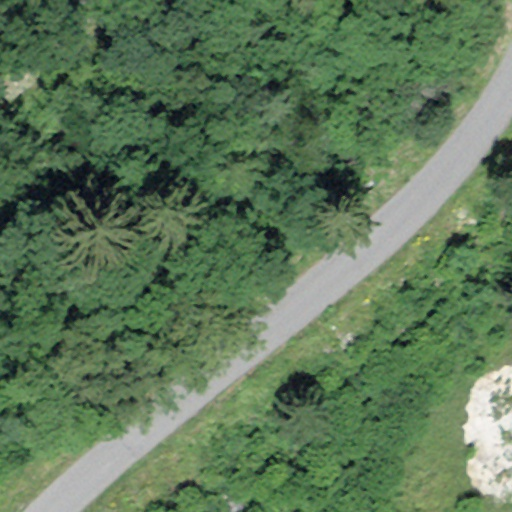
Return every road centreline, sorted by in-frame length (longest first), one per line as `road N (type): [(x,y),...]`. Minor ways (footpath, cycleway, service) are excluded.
road 1 (unclassified): [(511,116),(459,187),(52,511)]
road 2 (track): [(128,0),(0,88)]
